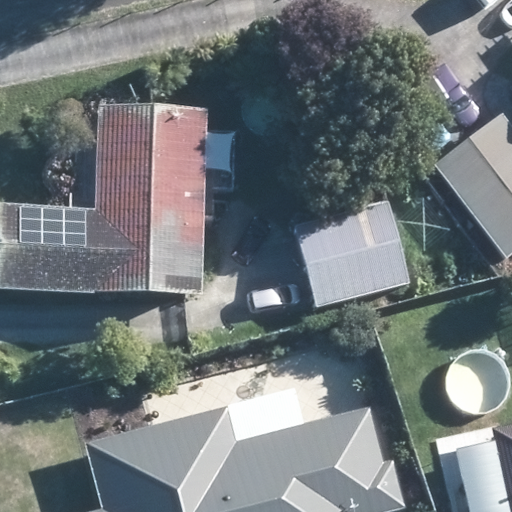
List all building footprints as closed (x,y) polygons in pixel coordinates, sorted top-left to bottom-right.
[(499,34),(511,23),(511,5),(507,0),(486,19),(499,34)] [(211,110),(129,108),(106,108),(104,207),(70,206),(9,205),(9,291),(113,293),(195,295),(209,295),(211,131),(211,110)] [(511,257),(511,256),(511,120),(507,114),(440,166),(511,257)] [(325,307),(416,281),(393,203),(302,230),(323,304),(325,307)] [(395,511),(369,418),(233,456),(223,419),(88,457),(102,511),(395,511)] [(511,511),(511,433),(480,440),(495,511),(511,511)]
